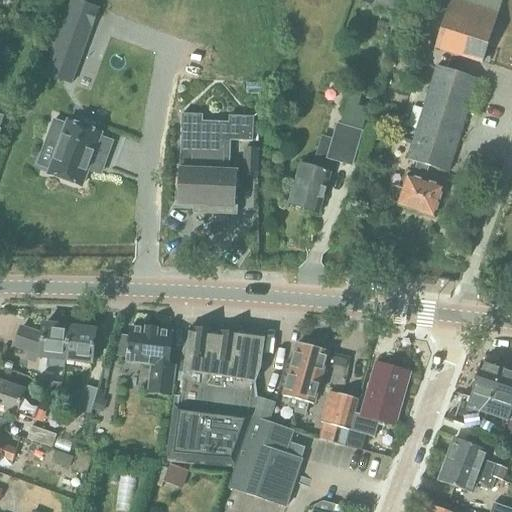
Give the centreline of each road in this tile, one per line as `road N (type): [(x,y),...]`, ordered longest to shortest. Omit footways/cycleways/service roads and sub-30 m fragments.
road 1 (tertiary): [(456,316),(215,293),(0,287)]
road 2 (residential): [(391,511),(456,316)]
